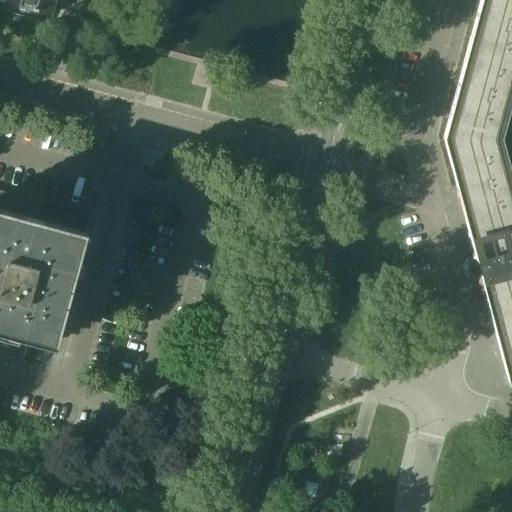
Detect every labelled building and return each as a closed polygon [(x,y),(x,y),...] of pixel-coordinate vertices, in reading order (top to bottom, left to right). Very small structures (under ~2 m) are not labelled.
[(50,16),(54,0),(20,0),(18,7),(50,16)] [(494,136),(511,67),(511,0),(484,0),(451,124),(494,136)] [(511,380),(511,204),(494,136),(451,124),(448,136),(511,381),(511,380)] [(52,343),(81,236),(21,220),(27,198),(0,191),(0,353),(22,360),(28,337),(52,343)] [(302,472),(297,497),(322,503),(328,477),(302,472)]
